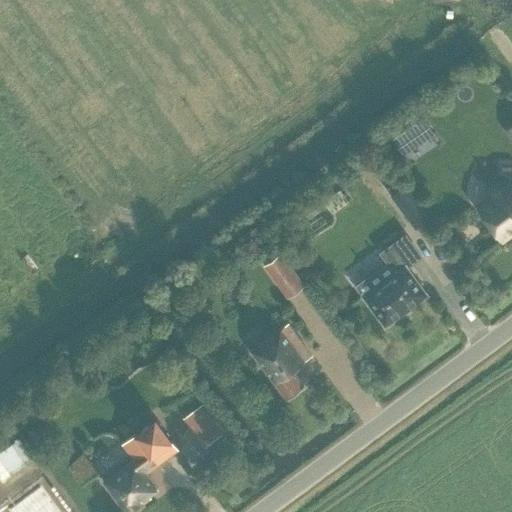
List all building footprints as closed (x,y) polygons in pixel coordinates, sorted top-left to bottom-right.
[(493,195),(495,198),(481,209),(503,238),(511,231),(511,185),(508,189),(506,185),(503,183),(498,182),(495,184),(492,187),(492,191),(493,195)] [(399,205),(416,228),(430,218),(412,195),(399,205)] [(397,273),(364,297),(386,326),(428,295),(407,266),(421,256),(406,234),(382,252),(397,273)] [(305,285),(293,268),(281,252),(265,264),(289,297),(305,285)] [(251,350),(257,358),(287,398),(304,385),(292,369),(312,355),(288,323),(251,350)] [(214,441),(237,425),(215,395),(193,412),(214,441)] [(101,476),(126,511),(132,511),(144,503),(143,502),(151,496),(150,494),(158,487),(147,471),(179,448),(157,417),(123,442),(135,458),(105,480),(101,476)] [(62,511),(42,485),(10,508),(12,511),(62,511)]
